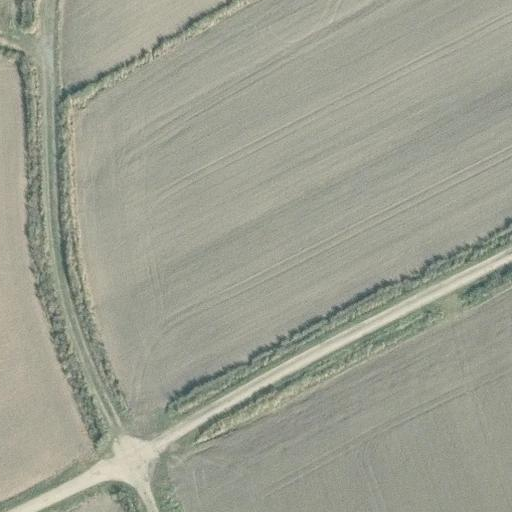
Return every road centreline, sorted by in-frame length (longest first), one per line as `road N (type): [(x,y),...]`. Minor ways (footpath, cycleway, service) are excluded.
road 1 (track): [(34,511),(134,466),(68,345),(49,252),(56,0)]
road 2 (track): [(151,511),(134,466),(511,256)]
